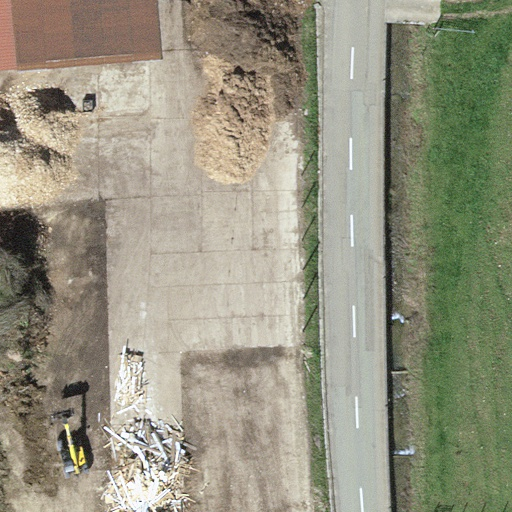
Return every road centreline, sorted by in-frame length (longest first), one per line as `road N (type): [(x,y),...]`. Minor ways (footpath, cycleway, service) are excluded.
road 1 (tertiary): [(362,511),(349,221),(355,0)]
road 2 (track): [(355,3),(492,0)]
